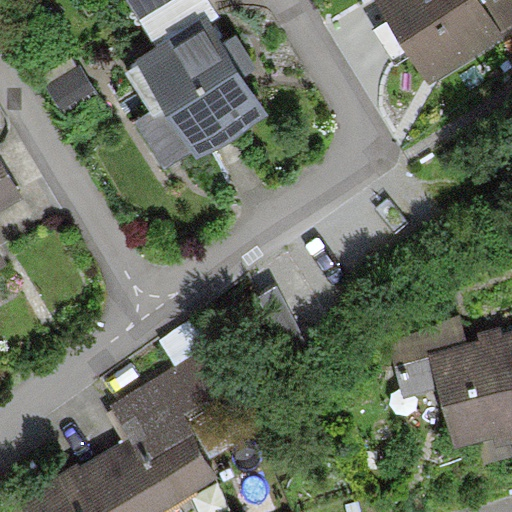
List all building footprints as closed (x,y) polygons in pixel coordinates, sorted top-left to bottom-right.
[(130,0),(155,40),(204,9),(210,6),(205,0),(130,0)] [(511,0),(386,0),(423,64),(511,13),(511,0)] [(134,117),(162,161),(260,100),(204,9),(155,40),(125,58),(154,104),(134,117)] [(0,199),(12,193),(0,170),(0,199)] [(300,330),(273,278),(251,289),(278,341),(300,330)] [(511,330),(430,351),(453,441),(511,426),(511,330)] [(10,500),(16,511),(132,511),(208,469),(173,408),(214,384),(196,352),(109,401),(128,433),(10,500)]
